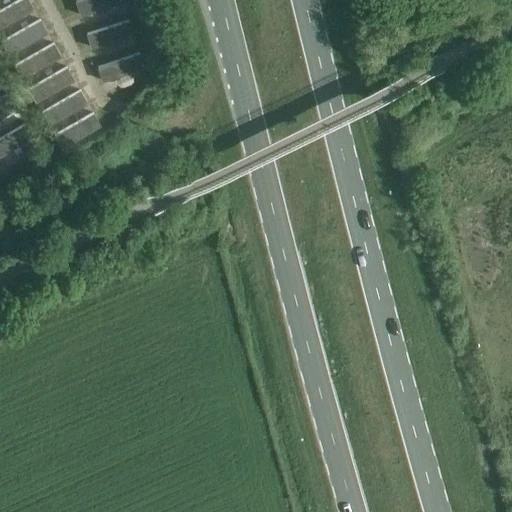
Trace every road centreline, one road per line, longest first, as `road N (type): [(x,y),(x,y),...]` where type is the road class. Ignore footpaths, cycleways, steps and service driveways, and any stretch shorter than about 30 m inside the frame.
road 1 (primary): [(441,511),(378,312),(301,0)]
road 2 (primary): [(219,0),(349,511)]
